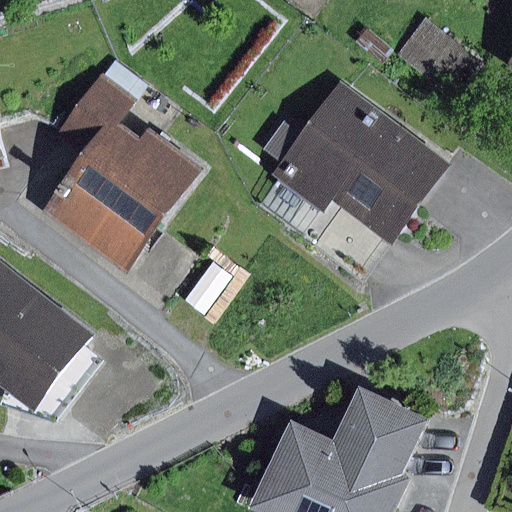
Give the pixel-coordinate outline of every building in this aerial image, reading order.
[(489,63),(430,17),(400,56),(459,102),(489,63)] [(91,161),(54,214),(138,275),(213,172),(159,133),(153,142),(130,125),(147,102),(108,73),(60,139),(91,161)] [(469,165),(351,80),(280,179),(332,216),(342,202),(346,205),(317,246),(369,284),(399,243),(408,249),(469,165)] [(0,83),(0,164),(22,158),(0,83)] [(109,336),(3,257),(0,260),(0,376),(50,414),(109,336)] [(348,439),(305,419),(262,510),(266,511),(416,511),(431,481),(422,477),(448,421),(373,385),(348,439)]
